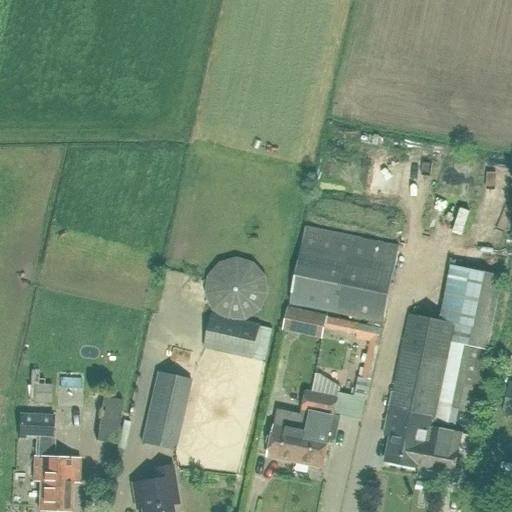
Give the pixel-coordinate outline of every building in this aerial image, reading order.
[(350,161),(374,167),(379,144),(355,139),(350,161)] [(305,227),(290,304),(367,320),(366,324),(383,327),(398,246),(305,227)] [(409,312),(383,435),(389,436),(384,460),(417,467),(422,445),(427,446),(433,422),(437,402),(442,377),(458,381),(453,407),(475,412),(480,386),(503,278),(467,270),(450,266),(439,319),(409,312)] [(327,315),(287,306),(282,330),(322,338),(327,315)] [(358,323),(327,315),(324,326),(355,334),(354,337),(372,341),(370,347),(378,349),(382,328),(358,323)] [(272,329),(211,316),(204,349),(253,359),(253,358),(265,361),(272,329)] [(360,368),(354,396),(367,398),(378,349),(370,347),(370,351),(367,351),(366,355),(363,354),(361,362),(364,363),(363,368),(360,368)] [(173,450),(188,380),(155,372),(140,443),(173,450)] [(511,415),(511,381),(503,414),(511,415)] [(308,413),(312,392),(306,391),(301,414),(277,409),(267,454),(293,460),(297,444),(304,445),(311,413),(308,413)] [(293,460),(293,462),(322,468),(329,438),(334,439),(339,417),(344,394),(338,393),(337,397),(312,392),(308,413),(311,413),(304,445),(297,444),(293,460)] [(101,398),(97,427),(117,430),(121,401),(101,398)] [(77,483),(78,458),(53,457),(54,438),(51,438),(52,413),(19,412),(18,440),(34,440),(34,445),(33,481),(38,481),(38,511),(59,511),(69,511),(70,483),(77,483)] [(458,449),(462,434),(433,428),(429,447),(427,446),(422,445),(417,467),(453,474),(458,449)] [(462,434),(458,449),(468,451),(469,452),(473,436),(472,436),(462,434)] [(170,464),(151,468),(152,479),(131,483),(134,499),(139,498),(141,511),(171,511),(170,504),(176,503),(170,464)]
